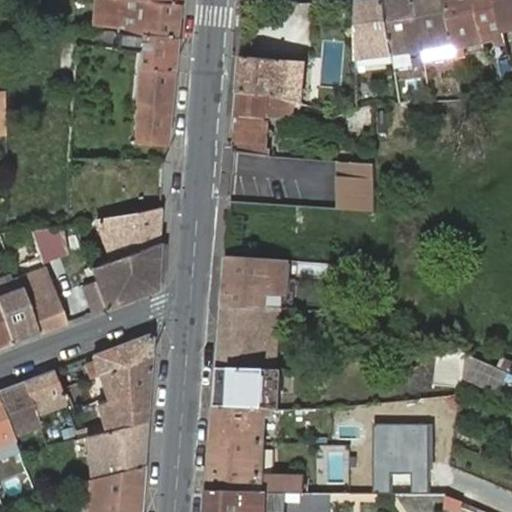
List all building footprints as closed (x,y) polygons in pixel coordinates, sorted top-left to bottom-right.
[(175,36),(178,0),(94,0),(91,26),(116,28),(114,50),(137,51),(138,48),(174,51),(175,36)] [(387,62),(394,61),(393,54),(385,0),(367,0),(359,1),(359,55),(359,58),(359,65),(367,64),(366,57),(386,55),(387,62)] [(385,0),(393,54),(425,50),(416,0),(385,0)] [(416,0),(425,50),(455,44),(446,0),(416,0)] [(487,49),(484,41),(476,0),(446,0),(455,44),(456,47),(458,56),(487,49)] [(498,44),(508,41),(507,36),(506,31),(498,0),(476,0),(484,41),(497,38),(498,44)] [(511,0),(498,0),(506,31),(511,29),(511,0)] [(136,67),(171,72),(174,51),(138,48),(137,51),(136,67)] [(367,64),(387,62),(386,55),(366,57),(367,64)] [(276,97),(304,104),(308,63),(244,57),(241,93),(268,96),(270,96),(276,97)] [(132,111),(168,112),(171,72),(136,67),(132,111)] [(241,93),(236,152),(270,156),(271,155),(270,154),(270,151),(266,150),(268,113),(270,96),(268,96),(241,93)] [(275,114),(276,97),(270,96),(268,113),(275,114)] [(129,141),(164,145),(168,112),(132,111),(129,141)] [(375,163),(339,161),(341,209),(377,212),(375,163)] [(107,259),(156,241),(159,208),(145,212),(106,217),(90,217),(107,259)] [(57,224),(30,229),(40,258),(63,253),(58,223),(57,224)] [(87,301),(92,311),(153,288),(156,241),(107,259),(85,266),(91,280),(98,297),(87,301)] [(287,262),(228,257),(225,290),(285,294),(287,262)] [(316,283),(334,284),(335,266),(317,265),(316,283)] [(35,333),(64,322),(54,296),(49,280),(43,266),(14,278),(35,333)] [(0,275),(0,321),(8,343),(35,333),(14,278),(2,282),(0,275)] [(98,297),(91,280),(80,285),(87,301),(98,297)] [(285,294),(225,290),(224,304),(284,308),(285,294)] [(284,308),(224,304),(219,366),(278,369),(284,308)] [(101,374),(150,358),(152,335),(144,333),(93,352),(95,356),(101,374)] [(321,352),(330,353),(331,338),(322,337),(321,352)] [(468,355),(469,346),(442,349),(438,382),(464,386),(465,377),(468,355)] [(511,372),(468,355),(465,377),(511,396),(511,372)] [(94,376),(101,374),(95,356),(88,359),(94,376)] [(148,387),(150,358),(101,374),(109,399),(148,387)] [(278,369),(219,366),(216,407),(266,410),(274,409),(281,409),(283,369),(278,369)] [(52,367),(22,379),(35,411),(65,401),(52,367)] [(22,379),(0,387),(0,403),(11,434),(40,423),(35,411),(22,379)] [(145,420),(148,387),(109,399),(97,403),(107,430),(145,420)] [(462,394),(423,398),(424,408),(461,406),(462,394)] [(0,443),(13,438),(11,434),(0,403),(0,443)] [(266,410),(216,407),(214,443),(267,443),(267,417),(274,418),(274,409),(266,410)] [(86,480),(142,464),(145,420),(107,430),(88,434),(86,480)] [(267,443),(214,443),(210,493),(288,494),(307,494),(307,479),(266,478),(267,443)] [(79,511),(138,511),(142,464),(86,480),(81,481),(79,511)] [(287,511),(288,494),(210,493),(208,511),(287,511)] [(448,495),(445,511),(461,511),(466,503),(448,495)]
